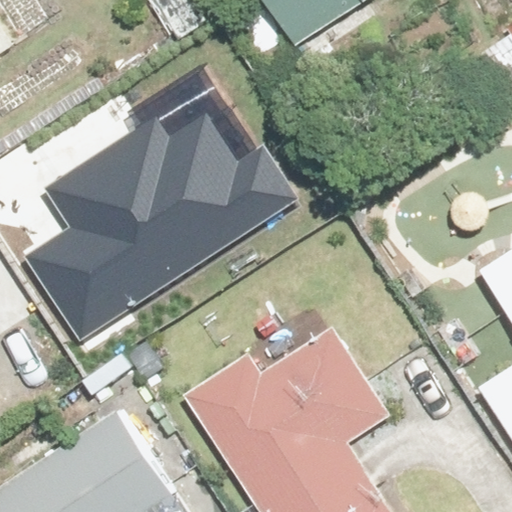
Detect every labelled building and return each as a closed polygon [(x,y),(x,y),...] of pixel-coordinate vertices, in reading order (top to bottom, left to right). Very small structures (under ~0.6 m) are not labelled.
[(270,0),(301,49),(379,0),(270,0)] [(0,14),(0,62),(22,48),(0,14)] [(511,50),(486,67),(511,107),(511,106),(511,50)] [(134,379),(95,314),(55,339),(94,403),(134,379)] [(400,420),(344,335),(276,380),(262,358),(194,402),(265,511),(397,511),(356,448),(400,420)] [(511,383),(494,394),(511,423),(511,383)] [(205,511),(137,409),(0,500),(0,511),(205,511)]
